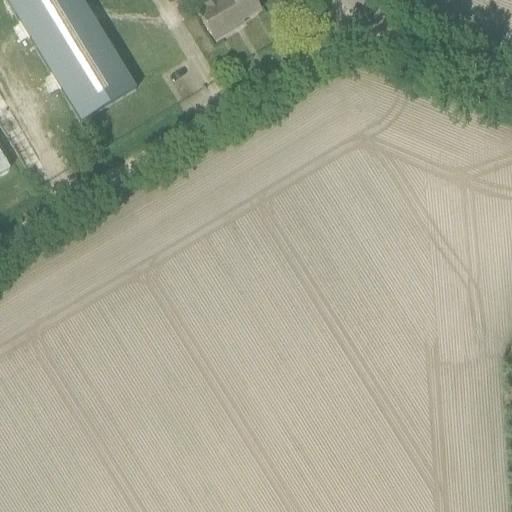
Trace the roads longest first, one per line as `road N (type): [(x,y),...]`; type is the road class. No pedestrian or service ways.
road 1 (track): [(326,0),(315,49),(0,239)]
road 2 (unclassified): [(511,91),(380,36),(332,0)]
